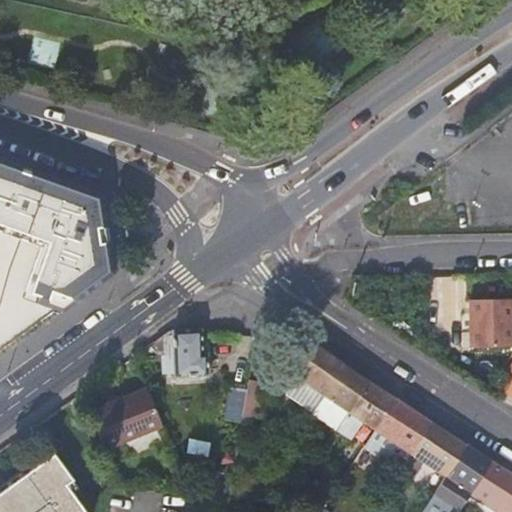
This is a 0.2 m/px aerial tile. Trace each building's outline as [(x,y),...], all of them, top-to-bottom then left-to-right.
[(0,359),(112,278),(99,195),(0,159),(0,359)] [(511,299),(469,300),(470,349),(511,348),(511,299)] [(200,331),(171,332),(171,342),(165,342),(166,351),(172,351),(174,380),(207,378),(206,356),(203,356),(200,331)] [(294,375),(302,381),(289,400),(335,431),(348,412),(369,382),(314,345),(294,375)] [(511,395),(511,363),(498,387),(511,395)] [(281,395),(289,400),(302,381),(294,375),(281,395)] [(348,412),(375,431),(397,400),(369,382),(348,412)] [(248,392),(242,421),(254,423),(255,416),(261,417),(270,388),(249,385),(248,392)] [(242,421),(248,392),(229,389),(224,423),(242,426),(242,421)] [(88,418),(103,453),(162,429),(147,394),(88,418)] [(375,431),(402,449),(390,466),(398,472),(431,423),(397,400),(375,431)] [(424,462),(446,478),(467,447),(431,423),(398,472),(410,481),(424,462)] [(469,495),(470,493),(491,462),(467,447),(446,478),(445,479),(469,495)] [(56,459),(0,498),(0,511),(83,511),(72,497),(80,492),(56,459)] [(470,493),(498,511),(511,511),(511,476),(491,462),(470,493)]
